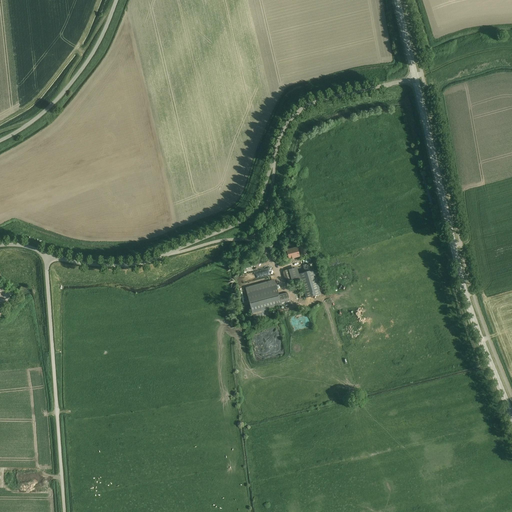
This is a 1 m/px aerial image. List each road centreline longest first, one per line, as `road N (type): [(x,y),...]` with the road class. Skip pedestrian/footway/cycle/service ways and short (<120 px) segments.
road 1 (secondary): [(511,415),(466,304),(415,78)]
road 2 (unclassified): [(64,511),(48,255)]
road 3 (unclassified): [(0,140),(64,91),(116,0)]
road 4 (unclassified): [(272,161),(300,109),(415,78)]
road 5 (unclassified): [(165,254),(255,236),(272,161)]
road 6 (unclassified): [(165,254),(247,217),(272,161)]
